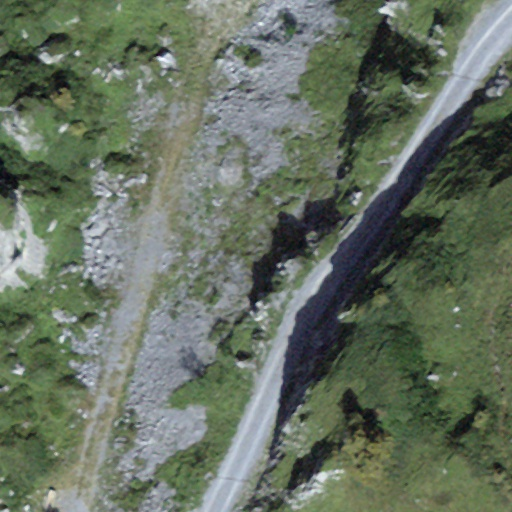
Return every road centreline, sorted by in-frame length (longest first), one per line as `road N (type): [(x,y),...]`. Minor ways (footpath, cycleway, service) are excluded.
road 1 (track): [(222,511),(298,344),(511,19)]
road 2 (track): [(89,511),(221,41),(249,0)]
